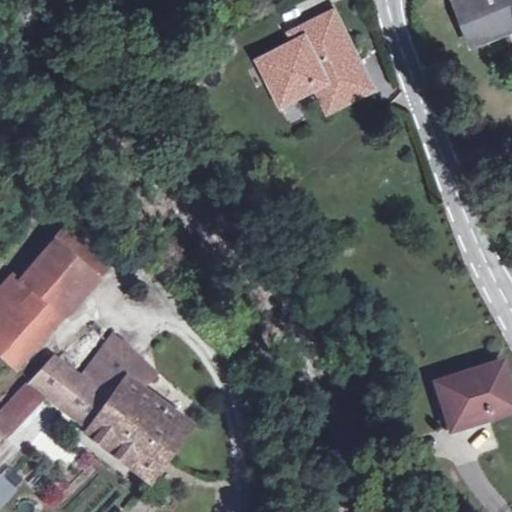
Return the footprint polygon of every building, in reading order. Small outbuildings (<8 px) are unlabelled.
[(511,0),(496,0),(494,1),(493,0),(452,0),(472,47),(507,33),(511,46),(511,0)] [(283,97),(319,80),(331,105),(366,86),(354,62),(360,59),(353,44),(346,47),(333,19),(307,31),(315,47),(305,51),(302,45),(267,63),(283,97)] [(71,222),(54,242),(95,278),(112,258),(71,222)] [(54,242),(38,260),(79,297),(95,278),(54,242)] [(18,282),(30,293),(0,326),(0,356),(14,369),(79,297),(38,260),(18,282)] [(18,282),(12,276),(0,289),(0,326),(30,293),(18,282)] [(149,372),(124,347),(92,390),(109,404),(125,382),(136,390),(149,372)] [(437,384),(450,425),(486,413),(488,418),(511,409),(511,399),(501,364),(437,384)] [(149,372),(136,390),(158,406),(169,391),(149,372)] [(44,395),(30,382),(2,411),(16,424),(44,395)] [(125,382),(109,404),(88,431),(106,446),(127,462),(150,480),(166,457),(188,426),(158,406),(136,390),(125,382)] [(109,404),(92,390),(72,418),(88,431),(109,404)] [(6,468),(0,473),(0,503),(21,483),(6,468)]
